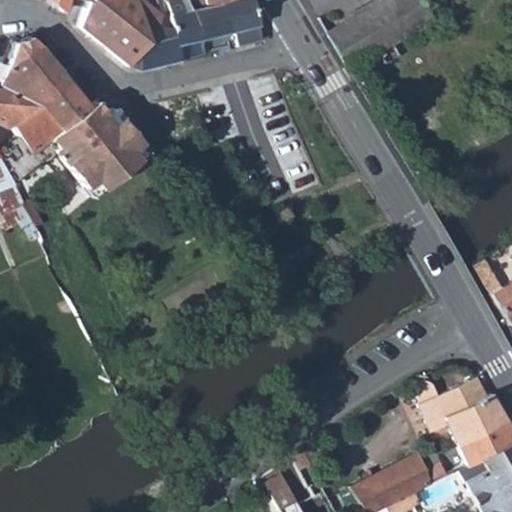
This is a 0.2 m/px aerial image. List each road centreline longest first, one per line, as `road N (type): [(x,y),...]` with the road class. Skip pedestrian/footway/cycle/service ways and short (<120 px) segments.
road 1 (residential): [(469,321),(175,511)]
road 2 (secondary): [(304,44),(469,321)]
road 3 (residential): [(18,0),(119,84),(139,86),(304,44)]
